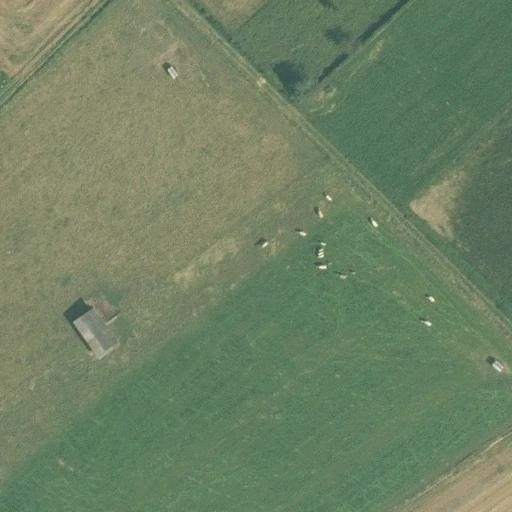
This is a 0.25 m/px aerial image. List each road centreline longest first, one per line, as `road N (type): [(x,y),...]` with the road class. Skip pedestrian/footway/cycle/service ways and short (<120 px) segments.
road 1 (track): [(511,331),(184,0)]
road 2 (track): [(112,0),(0,125)]
